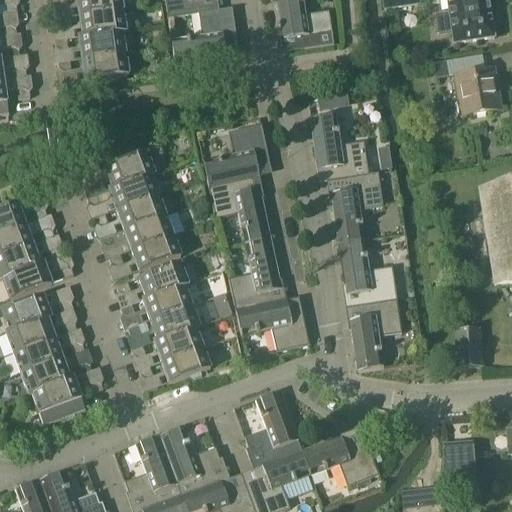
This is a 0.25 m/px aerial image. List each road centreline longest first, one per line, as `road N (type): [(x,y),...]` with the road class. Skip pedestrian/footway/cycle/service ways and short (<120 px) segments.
road 1 (residential): [(330,369),(324,281),(247,0)]
road 2 (residential): [(136,425),(99,320),(66,185)]
road 3 (residential): [(136,425),(299,367),(330,369)]
